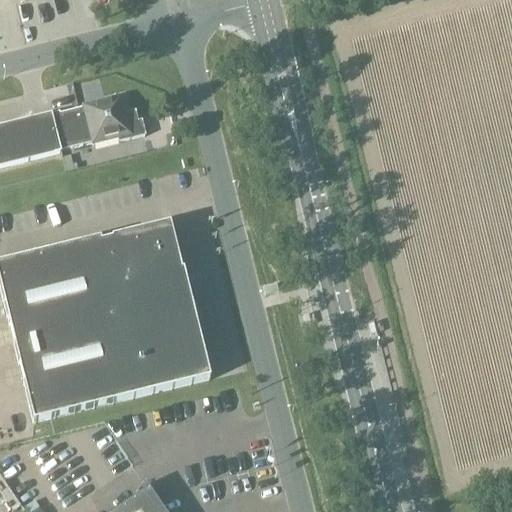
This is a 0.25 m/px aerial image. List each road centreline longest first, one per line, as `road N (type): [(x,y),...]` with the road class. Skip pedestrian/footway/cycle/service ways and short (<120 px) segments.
road 1 (unclassified): [(302,511),(180,21)]
road 2 (secondary): [(389,511),(300,155)]
road 3 (unclassified): [(0,65),(180,21)]
road 4 (secondary): [(253,4),(289,146),(300,155)]
road 5 (secondary): [(300,155),(298,104),(271,0)]
